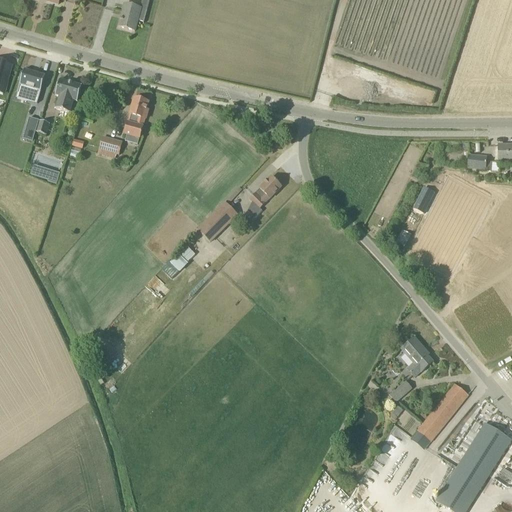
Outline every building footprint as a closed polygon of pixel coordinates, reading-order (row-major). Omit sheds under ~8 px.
[(144,24),(147,11),(140,9),(125,5),(119,28),(135,32),(137,21),(143,23),(143,24),(144,24)] [(0,62),(0,84),(6,86),(11,66),(0,62)] [(25,70),(19,91),(31,94),(29,102),(38,104),(46,76),(25,70)] [(59,97),(56,109),(70,114),(73,101),(77,102),(82,87),(60,80),(55,96),(59,97)] [(145,120),(148,111),(146,111),(148,103),(135,99),(130,116),(128,123),(124,135),(127,136),(139,139),(140,139),(143,128),(145,120)] [(29,118),(23,140),(33,142),(39,121),(29,118)] [(36,133),(46,136),(50,124),(40,121),(36,133)] [(119,156),(122,144),(103,138),(100,150),(103,151),(116,155),(119,156)] [(82,150),(85,145),(76,140),(73,145),(82,150)] [(498,163),(511,163),(511,145),(498,146),(498,163)] [(486,162),(486,159),(469,157),(468,167),(467,170),(485,172),(485,171),(486,162)] [(34,165),(31,175),(49,181),(49,182),(57,185),(61,174),(52,171),(34,165)] [(259,210),(281,188),(271,178),(260,190),(256,195),(256,194),(250,200),(259,210)] [(428,205),(434,193),(424,188),(418,200),(428,205)] [(383,192),(366,223),(380,231),(397,200),(383,192)] [(231,210),(228,206),(225,204),(198,231),(210,243),(230,222),(224,216),(231,210)] [(406,248),(412,236),(402,230),(395,242),(406,248)] [(182,273),(190,264),(181,256),(173,264),(182,273)] [(164,267),(170,271),(175,266),(169,261),(164,267)] [(422,373),(433,363),(424,353),(425,351),(414,339),(401,350),(414,364),(407,370),(414,378),(421,372),(422,373)] [(389,396),(395,403),(411,390),(405,383),(389,396)] [(430,442),(462,404),(468,396),(455,386),(449,394),(418,432),(430,442)] [(451,511),(465,511),(506,449),(511,441),(485,425),(480,433),(436,502),(451,511)] [(506,492),(511,481),(511,448),(490,482),(506,492)]
